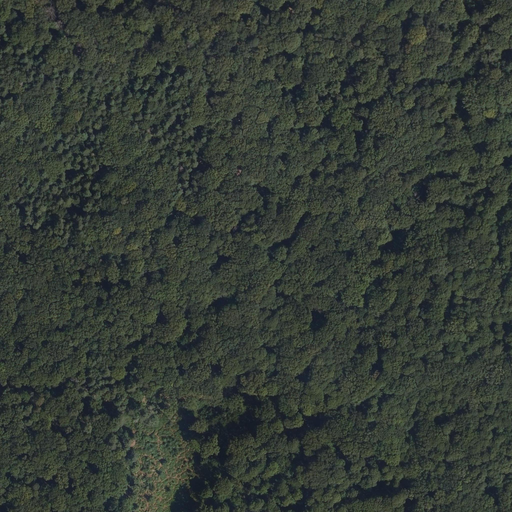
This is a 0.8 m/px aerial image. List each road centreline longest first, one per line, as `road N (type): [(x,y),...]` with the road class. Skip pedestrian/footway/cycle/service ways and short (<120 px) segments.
road 1 (track): [(0,212),(475,511)]
road 2 (track): [(511,62),(282,394)]
road 3 (track): [(188,331),(198,0)]
road 4 (track): [(0,408),(282,394)]
road 5 (track): [(378,0),(511,18)]
